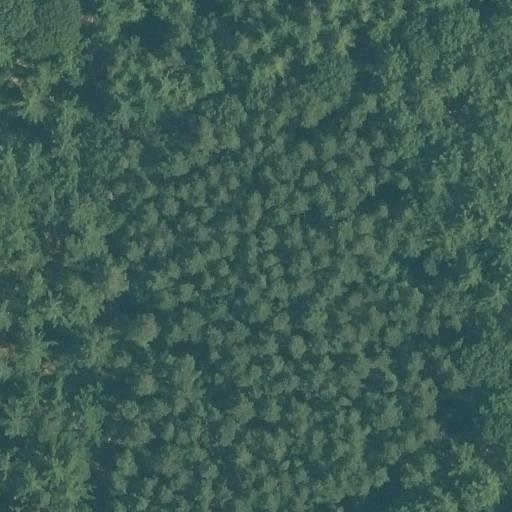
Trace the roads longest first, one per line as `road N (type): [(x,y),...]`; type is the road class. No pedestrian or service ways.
road 1 (track): [(91,511),(113,312),(97,141)]
road 2 (track): [(69,0),(97,141)]
